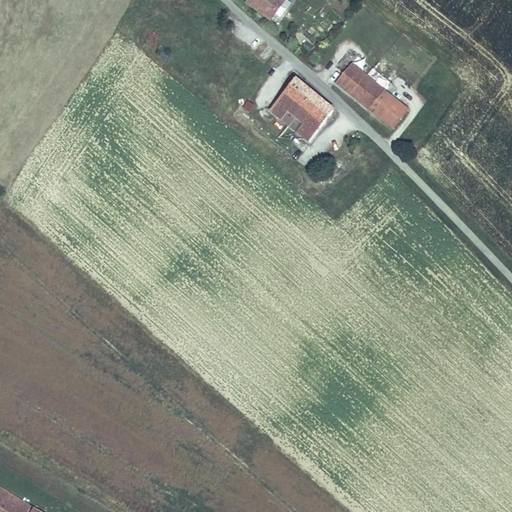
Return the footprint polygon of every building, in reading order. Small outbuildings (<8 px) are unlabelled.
[(276,36),(290,15),(266,0),(263,0),(251,18),(276,36)] [(309,53),(314,46),(307,40),(301,46),(309,53)] [(360,67),(366,73),(371,67),(365,61),(360,67)] [(353,75),(338,94),(362,113),(365,109),(380,121),(381,122),(392,108),(353,75)] [(337,122),(297,91),(272,121),(282,129),(290,119),(308,133),(301,143),(312,153),(337,122)] [(243,109),(250,112),(254,104),(247,100),(243,109)] [(408,120),(392,108),(381,122),(397,135),(408,120)] [(365,109),(362,113),(377,125),(380,121),(365,109)] [(290,119),(282,129),(301,143),(308,133),(290,119)] [(22,511),(0,498),(0,511),(22,511)]
